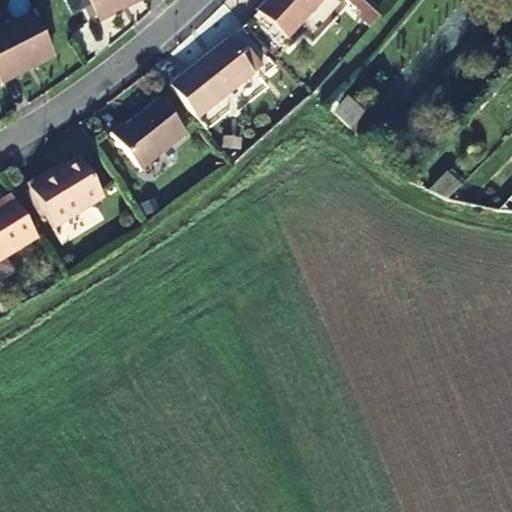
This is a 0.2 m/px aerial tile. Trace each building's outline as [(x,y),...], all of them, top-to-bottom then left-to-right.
[(89,0),(101,19),(138,0),(148,0),(149,1),(151,0),(89,0)] [(274,0),(263,14),(292,39),(326,0),(274,0)] [(357,0),(369,11),(374,4),(369,0),(357,0)] [(374,4),(369,11),(365,15),(377,25),(386,14),(374,4)] [(31,6),(0,22),(0,70),(3,76),(54,49),(31,6)] [(175,87),(202,121),(260,75),(233,41),(175,87)] [(364,110),(346,95),(334,109),(352,124),(364,110)] [(150,110),(172,151),(182,146),(156,106),(150,110)] [(119,183),(172,151),(150,110),(94,144),(119,183)] [(376,120),(364,110),(352,124),(364,134),(376,120)] [(86,166),(33,193),(56,230),(108,200),(86,166)] [(0,268),(25,255),(3,217),(0,218),(0,268)]
